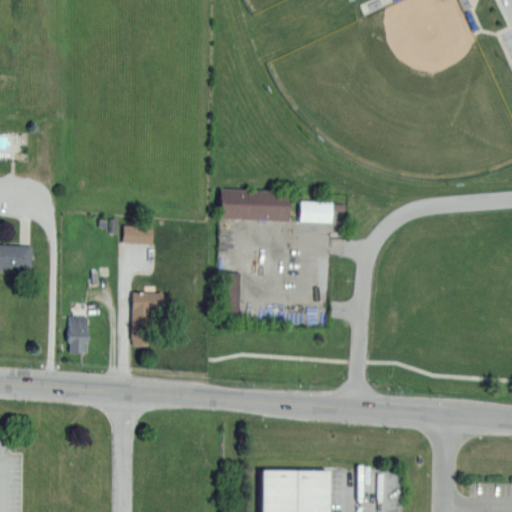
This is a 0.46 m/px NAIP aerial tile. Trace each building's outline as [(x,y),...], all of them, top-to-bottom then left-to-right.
[(219,189),(218,218),(286,221),(287,191),(219,189)] [(331,201),(299,200),(298,221),(330,222),(331,201)] [(151,243),(152,226),(122,224),(122,242),(151,243)] [(1,270),(0,269),(0,242),(30,244),(29,267),(1,266),(1,270)] [(239,272),(224,271),(222,312),(238,312),(239,272)] [(148,312),(147,339),(145,339),(145,344),(128,344),(129,313),(131,292),(159,294),(158,312),(148,312)] [(80,352),(68,351),(68,340),(65,340),(66,319),(68,320),(68,315),(84,316),(84,328),(86,329),(85,350),(80,350),(80,352)] [(259,511),(260,467),(327,467),(326,511),(259,511)]
